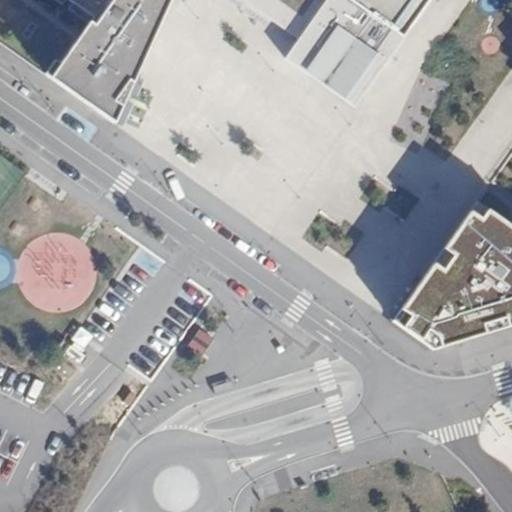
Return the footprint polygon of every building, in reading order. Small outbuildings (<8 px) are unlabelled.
[(104,0),(92,15),(49,77),(114,124),(170,0),(104,0)] [(70,0),(92,15),(104,0),(70,0)] [(431,0),(326,0),(286,59),(356,108),(431,0)] [(511,233),(485,217),(479,224),(467,216),(439,255),(429,268),(398,312),(392,320),(401,327),(420,340),(433,350),(437,349),(483,335),(504,328),(511,325),(511,233)] [(190,344),(204,354),(216,337),(201,327),(190,344)]
